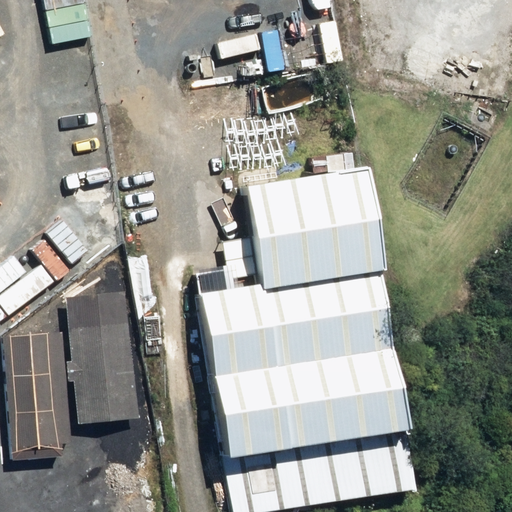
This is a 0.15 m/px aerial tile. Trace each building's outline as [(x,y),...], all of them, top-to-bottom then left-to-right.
[(192,268),(231,511),(269,511),(356,498),(367,511),(371,511),(383,502),(378,495),(412,489),(377,269),(380,269),(363,167),(239,187),(255,284),(231,288),(227,263),(192,268)] [(72,314),(19,355),(51,395),(103,354),(72,314)] [(0,365),(0,425),(42,398),(14,356),(0,365)] [(92,378),(3,431),(27,471),(116,418),(92,378)] [(129,511),(125,500),(97,511),(129,511)]
